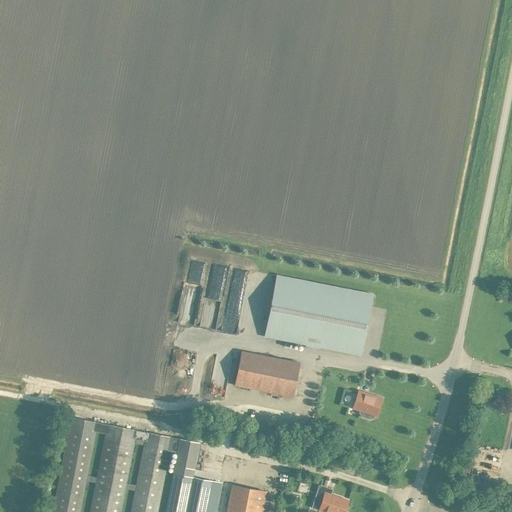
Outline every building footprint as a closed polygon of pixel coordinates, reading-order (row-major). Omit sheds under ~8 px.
[(276,276),(264,335),(306,344),(305,346),(319,349),(320,346),(361,354),(373,295),(276,276)] [(292,396),(299,363),(242,352),(235,385),(292,396)] [(352,409),(359,411),(359,414),(361,417),(369,419),(373,418),(374,415),(376,416),(381,398),(357,392),(352,409)] [(172,437),(146,432),(136,430),(71,417),(52,511),(79,511),(95,432),(105,433),(89,511),(119,511),(134,439),(144,441),(130,511),(157,511),(169,451),(177,452),(180,439),(172,438),(172,437)] [(180,439),(177,452),(174,466),(194,470),(199,443),(180,439)] [(186,511),(193,478),(173,474),(165,511),(186,511)] [(193,478),(186,511),(205,511),(212,481),(193,478)] [(212,481),(205,511),(214,511),(220,483),(212,481)] [(261,511),(265,492),(231,485),(225,511),(261,511)] [(324,511),(343,511),(348,500),(324,493),(319,510),(324,511)]
